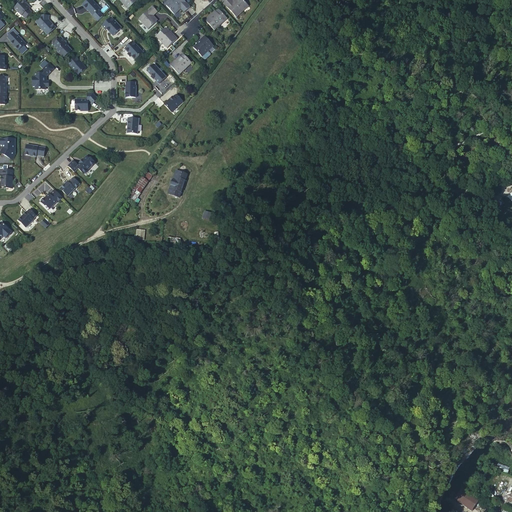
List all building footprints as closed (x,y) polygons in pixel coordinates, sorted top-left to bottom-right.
[(92,0),(88,0),(83,5),(88,11),(93,16),(100,10),(100,9),(92,0)] [(171,0),(172,1),(167,6),(175,14),(180,9),(184,12),(190,7),(183,0),(171,0)] [(236,18),(243,12),(241,10),(247,5),(242,0),(234,0),(233,2),(230,0),(227,0),(223,4),(236,18)] [(26,5),(23,1),(15,8),(22,16),(22,15),(26,19),(32,13),(29,10),(30,8),(27,5),(27,6),(26,5)] [(148,29),(156,22),(152,17),(153,16),(157,12),(152,7),(139,19),(148,29)] [(211,17),(210,16),(205,21),(214,30),(227,19),(225,17),(221,12),(218,10),(216,12),(211,17)] [(49,16),(41,16),(41,20),(37,24),(48,35),(56,28),(52,24),(49,24),(49,16)] [(112,18),(103,26),(106,30),(108,29),(110,31),(110,33),(113,36),(122,29),(112,18)] [(171,35),(169,32),(165,29),(156,37),(167,48),(177,39),(172,34),(171,35)] [(13,32),(7,38),(11,42),(18,51),(25,44),(17,36),(13,32)] [(204,37),(200,41),(200,42),(197,45),(194,48),(202,57),(213,47),(204,37)] [(57,42),(54,45),(58,50),(57,51),(63,57),(65,57),(72,51),(66,44),(66,43),(62,38),(59,40),(57,42)] [(134,42),(125,50),(129,54),(132,58),(136,61),(144,53),(134,42)] [(175,61),(175,60),(170,65),(179,75),(191,63),(183,54),(180,57),(175,61)] [(76,57),(68,64),(72,69),(72,70),(78,76),(82,72),(82,73),(86,69),(82,64),(79,62),(80,61),(76,57)] [(54,70),(49,65),(42,72),(42,74),(35,74),(35,77),(33,77),(33,88),(35,88),(36,88),(36,91),(45,91),(45,88),(49,88),(49,82),(45,82),(45,78),(47,78),(54,70)] [(155,65),(147,72),(150,75),(151,74),(152,76),(155,79),(157,81),(156,81),(159,84),(167,78),(155,65)] [(135,84),(127,83),(127,87),(126,87),(126,98),(136,99),(136,87),(135,87),(135,84)] [(88,100),(75,100),(76,111),(84,111),(84,112),(88,112),(88,103),(90,103),(92,105),(99,100),(94,94),(88,94),(88,100)] [(168,102),(165,105),(172,113),(184,103),(177,96),(174,99),(173,98),(170,101),(169,103),(168,102)] [(139,120),(129,119),(127,134),(138,135),(139,120)] [(15,147),(15,140),(0,140),(0,145),(0,146),(3,146),(3,149),(1,153),(4,155),(3,156),(12,161),(15,156),(15,155),(13,154),(14,152),(13,152),(14,150),(14,149),(15,147)] [(45,149),(27,145),(25,155),(36,157),(36,156),(43,157),(45,149)] [(73,162),(68,167),(74,173),(78,169),(84,175),(95,164),(91,160),(90,161),(86,157),(83,161),(83,162),(80,164),(78,166),(73,162)] [(12,171),(3,171),(3,177),(1,177),(1,179),(3,179),(3,181),(1,182),(1,188),(5,188),(6,189),(12,189),(12,171)] [(140,194),(153,176),(147,172),(134,189),(140,194)] [(187,175),(176,172),(168,194),(178,198),(187,175)] [(80,185),(73,179),(69,183),(68,182),(61,189),(61,190),(68,197),(80,185)] [(62,198),(54,191),(50,195),(48,195),(46,197),(47,198),(45,199),(41,203),(45,207),(46,206),(49,210),(57,203),(62,198)] [(36,217),(29,210),(26,213),(18,221),(25,228),(33,220),(36,217)] [(205,211),(203,218),(212,220),(214,213),(205,211)] [(49,225),(45,221),(41,224),(45,229),(49,225)] [(0,239),(3,237),(5,239),(11,233),(1,223),(0,224),(0,239)] [(161,244),(179,245),(180,239),(162,237),(161,244)] [(469,459),(466,458),(465,462),(457,459),(455,462),(466,466),(469,459)] [(508,473),(510,468),(499,463),(497,469),(508,473)] [(469,511),(472,511),(479,503),(462,491),(455,501),(469,511)]
